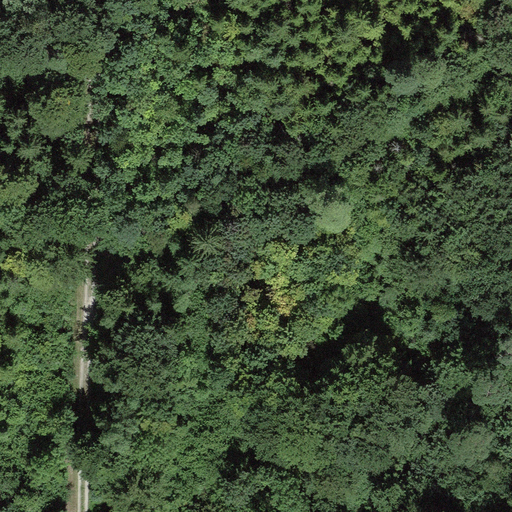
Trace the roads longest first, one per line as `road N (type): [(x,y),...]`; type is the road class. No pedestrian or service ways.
road 1 (track): [(95,0),(98,281),(81,511)]
road 2 (track): [(511,61),(98,281)]
